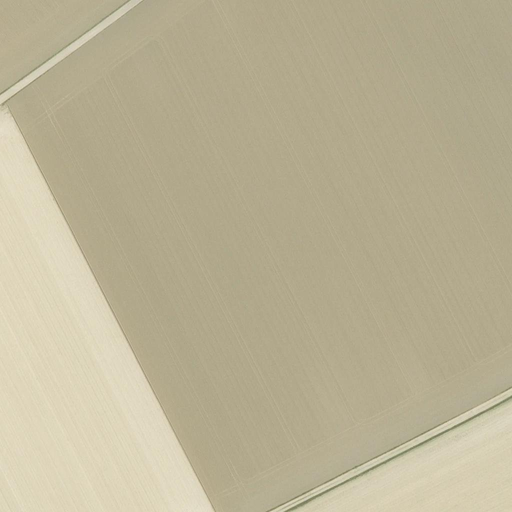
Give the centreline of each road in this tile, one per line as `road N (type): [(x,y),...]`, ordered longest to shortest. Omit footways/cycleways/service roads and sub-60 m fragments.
road 1 (track): [(268,511),(511,387)]
road 2 (unclassified): [(0,101),(137,0)]
